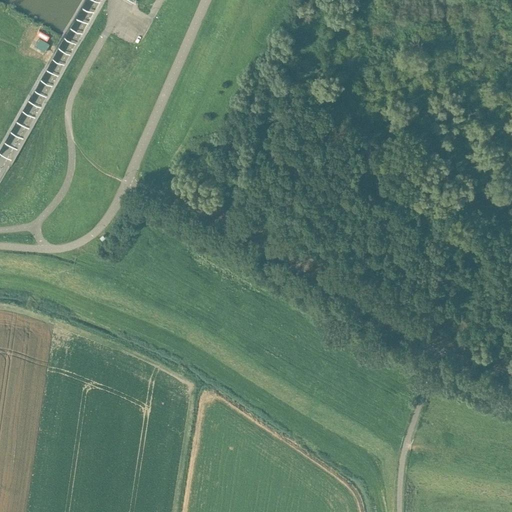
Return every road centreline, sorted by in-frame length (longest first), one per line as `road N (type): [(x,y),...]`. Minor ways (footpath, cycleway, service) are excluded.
road 1 (track): [(0,282),(64,298),(232,378),(347,449),(373,478),(383,511)]
road 2 (unclassified): [(0,164),(93,0)]
road 3 (residential): [(398,511),(404,447),(429,375)]
